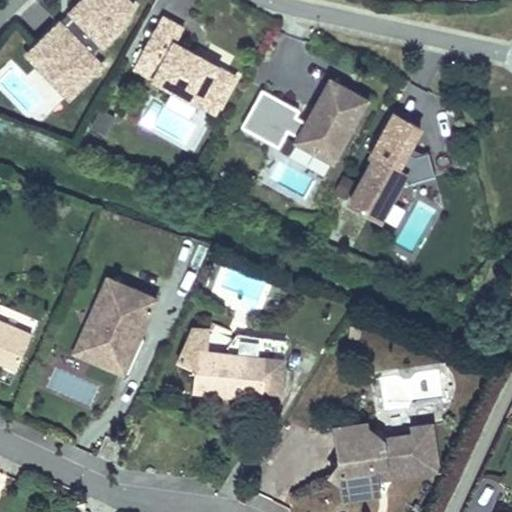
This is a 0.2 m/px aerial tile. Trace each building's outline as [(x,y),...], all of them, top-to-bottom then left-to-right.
[(134,6),(127,0),(83,0),(71,12),(74,15),(64,25),(61,22),(38,44),(65,72),(55,82),(70,97),(102,65),(93,56),(123,27),(134,6)] [(71,12),(61,22),(64,25),(74,15),(71,12)] [(204,94),(220,103),(235,76),(176,44),(184,29),(164,18),(136,68),(199,103),(204,94)] [(38,44),(28,54),(55,82),(65,72),(38,44)] [(288,131),(299,136),(297,141),(334,161),(367,99),(330,79),(307,122),(296,116),(299,110),(262,90),(242,126),(279,147),(288,131)] [(215,112),(220,103),(204,94),(199,103),(215,112)] [(116,116),(100,108),(90,125),(106,134),(116,116)] [(421,129),(394,114),(371,155),(376,157),(351,202),(381,219),(399,187),(435,176),(429,153),(424,154),(416,156),(408,152),(411,147),(418,134),(421,129)] [(424,154),(411,147),(408,152),(416,156),(424,154)] [(345,197),(355,180),(344,173),(334,191),(345,197)] [(137,335),(142,333),(157,299),(134,289),(133,291),(115,283),(106,286),(100,299),(98,299),(93,311),(95,318),(89,320),(75,352),(124,374),(134,350),(132,345),(129,343),(134,334),(137,335)] [(0,361),(17,369),(32,334),(0,320),(0,361)] [(218,387),(218,393),(262,399),(263,390),(280,392),(286,340),(236,334),(223,353),(207,351),(209,329),(193,327),(179,363),(196,370),(194,385),(218,387)] [(134,350),(142,333),(137,335),(134,334),(129,343),(132,345),(134,350)] [(193,391),(218,393),(218,387),(194,385),(193,391)] [(335,442),(338,441),(354,439),(366,425),(366,421),(333,426),(335,442)] [(354,439),(338,441),(339,449),(341,462),(331,475),(343,485),(377,480),(375,467),(383,466),(391,473),(396,472),(397,477),(439,471),(432,423),(412,426),(413,434),(381,438),(366,425),(354,439)] [(379,494),(377,480),(343,485),(345,499),(379,494)]
